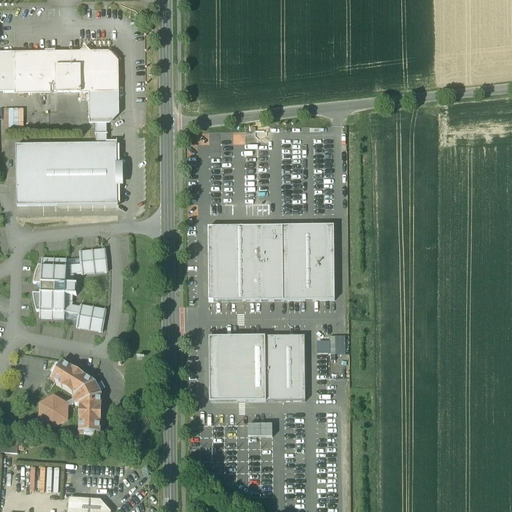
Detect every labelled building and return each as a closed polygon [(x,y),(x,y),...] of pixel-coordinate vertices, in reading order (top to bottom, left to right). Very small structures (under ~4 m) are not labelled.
[(108,56),(90,56),(85,51),(80,56),(56,56),(56,94),(89,93),(95,93),(108,93),(116,85),(116,63),(108,56)] [(0,94),(15,94),(14,57),(0,56),(0,94)] [(56,56),(14,57),(15,94),(56,94),(56,56)] [(116,85),(108,93),(95,93),(89,93),(89,123),(95,123),(106,123),(109,123),(117,115),(116,85)] [(22,132),(22,110),(7,109),(6,132),(22,132)] [(106,123),(95,123),(96,146),(106,146),(106,123)] [(96,146),(16,147),(16,207),(118,206),(118,205),(117,205),(116,147),(117,147),(117,146),(106,146),(96,146)] [(335,227),(208,228),(208,303),(335,303),(335,227)] [(105,250),(79,253),(81,274),(81,276),(107,273),(105,250)] [(65,261),(42,260),(41,267),(38,266),(36,271),(35,275),(34,279),(32,284),(36,285),(36,294),(32,294),(33,300),(33,303),(34,306),(35,310),(36,312),(40,312),(39,319),(63,320),(64,320),(77,322),(79,308),(72,307),(72,296),(76,297),(76,296),(75,296),(76,286),(77,285),(72,285),(73,275),(81,274),(79,260),(66,261),(65,261)] [(106,311),(80,306),(79,308),(77,322),(76,329),(102,334),(106,311)] [(305,339),(210,340),(210,403),(305,402),(305,339)] [(95,383),(61,362),(59,366),(55,366),(51,374),(52,377),(50,381),(75,396),(73,398),(72,401),(74,404),(76,405),(79,404),(78,434),(83,434),(85,437),(93,437),(95,434),(100,434),(101,395),(99,392),(104,390),(101,384),(96,386),(95,383)] [(278,426),(254,426),(255,439),(278,438),(278,426)] [(238,456),(238,485),(249,485),(249,438),(254,438),(254,427),(228,427),(229,456),(238,456)] [(201,461),(213,462),(214,452),(202,451),(201,461)] [(106,511),(99,504),(69,502),(68,511),(106,511)]
